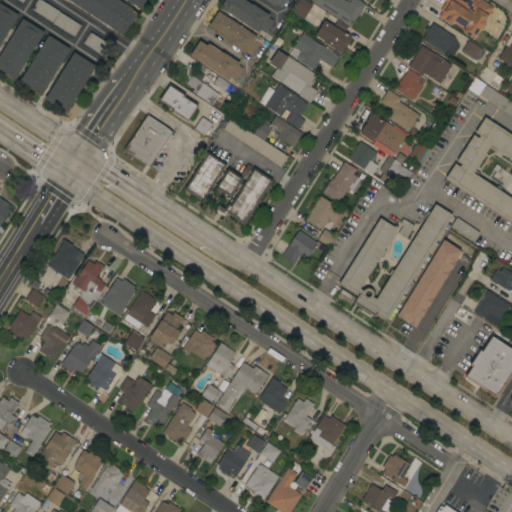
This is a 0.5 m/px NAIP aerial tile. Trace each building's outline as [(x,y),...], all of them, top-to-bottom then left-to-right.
[(52,23),(31,10),(36,0),(41,0),(59,12),(80,25),(73,37),(52,23)] [(67,0),(118,0),(138,13),(123,36),(67,0)] [(125,0),(145,0),(139,9),(125,0)] [(219,8),(224,0),(244,0),(251,4),(269,15),(268,18),(272,21),(264,33),(260,30),(258,33),(219,8)] [(284,0),(280,8),(275,4),(274,6),(264,0),(284,0)] [(303,19),(291,12),(298,0),(304,0),(312,5),(303,19)] [(312,1),(312,0),(342,0),(344,1),(345,0),(349,2),(350,0),(356,0),(364,5),(360,11),(361,11),(359,15),(358,15),(350,26),(312,1)] [(460,0),(464,2),(465,0),(482,0),(493,7),(484,21),(485,25),(483,29),(478,30),(472,39),(462,32),(464,28),(452,21),(450,24),(438,16),(441,11),(439,10),(445,1),(444,0),(460,0)] [(0,44),(0,3),(18,15),(0,44)] [(253,40),(258,43),(250,55),(245,52),(244,54),(226,42),(227,42),(214,33),(215,31),(208,26),(217,11),(256,36),(253,40)] [(17,74),(18,75),(15,80),(0,70),(0,54),(22,18),(44,32),(17,74)] [(333,26),(336,21),(347,27),(344,33),(351,37),(341,54),(321,41),(322,40),(314,35),(323,20),(333,26)] [(458,46),(450,59),(421,39),(425,33),(423,31),(426,26),(428,28),(432,23),(454,37),(458,46)] [(110,45),(103,57),(82,44),(89,32),(110,45)] [(302,33),(310,38),(310,39),(321,46),(321,45),(325,47),(327,48),(327,49),(328,50),(329,49),(331,50),(331,51),(338,56),(331,68),(330,67),(329,68),(321,62),(318,59),(316,62),(318,63),(317,65),(317,64),(314,69),(313,70),(288,53),(302,33)] [(505,46),(504,45),(510,34),(511,35),(511,67),(497,58),(505,46)] [(43,91),(43,92),(41,96),(17,82),(20,77),(21,78),(47,35),(69,49),(43,91)] [(461,51),(468,40),(480,49),(484,52),(479,60),(473,60),(461,51)] [(189,55),(199,41),(206,45),(207,43),(221,52),(239,63),(237,65),(242,68),(234,81),(229,78),(227,81),(189,55)] [(421,45),(451,65),(439,84),(423,73),(422,75),(407,66),(421,45)] [(316,76),(309,86),(316,91),(309,103),(298,95),(298,94),(279,82),(280,82),(271,76),(276,68),(268,63),(276,50),(286,56),(316,76)] [(73,52),(95,66),(67,110),(68,110),(66,113),(43,99),(45,95),(46,96),(73,52)] [(511,117),(478,95),(477,96),(466,89),(470,83),(466,80),(470,74),(474,77),(483,64),(504,78),(495,91),(511,102),(511,117)] [(393,89),(398,81),(399,81),(407,69),(419,76),(418,77),(423,80),(421,84),(421,85),(411,100),(393,89)] [(193,89),(185,83),(188,79),(186,78),(190,73),(192,75),(191,76),(210,89),(218,95),(215,100),(210,105),(191,92),(193,89)] [(231,86),(230,86),(236,90),(232,96),(212,83),(217,76),(231,86)] [(186,122),(170,111),(171,109),(157,100),(168,84),(185,95),(184,96),(197,105),(186,122)] [(307,103),(298,117),(304,120),(298,130),(285,121),(290,113),(284,109),(279,116),(258,102),(267,87),(273,90),(277,84),(307,103)] [(385,117),(391,109),(379,101),(387,90),(400,98),(398,102),(418,115),(408,131),(385,117)] [(374,139),(372,142),(359,134),(360,132),(360,130),(367,119),(366,119),(370,111),(378,117),(393,127),(392,128),(405,136),(398,147),(400,148),(396,153),(395,152),(394,153),(374,139)] [(146,115),(172,132),(148,167),(123,150),(146,115)] [(252,133),(257,126),(253,123),(257,118),(260,120),(263,116),(266,117),(264,120),(270,124),(268,128),(270,129),(263,140),(252,133)] [(301,133),(296,140),(297,140),(293,147),(281,140),(279,141),(276,139),(276,136),(278,133),(275,131),(277,128),(272,125),(273,123),(270,122),(275,116),(301,133)] [(194,128),(201,117),(211,124),(204,135),(194,128)] [(511,223),(444,178),(484,117),(511,135),(511,223)] [(222,129),(229,118),(286,156),(279,167),(222,129)] [(359,142),(376,153),(373,157),(374,158),(372,162),(370,161),(365,170),(347,159),(359,142)] [(407,156),(419,163),(427,149),(415,142),(407,156)] [(211,186),(212,187),(202,202),(192,195),(191,196),(183,190),(192,175),(192,174),(206,152),(225,165),(211,186)] [(400,163),(399,165),(411,173),(403,185),(396,180),(396,179),(391,176),(390,178),(386,176),(385,177),(380,174),(381,172),(378,170),(388,156),(400,163)] [(363,174),(359,179),(362,181),(354,193),(347,188),(337,203),(321,192),(330,178),(332,179),(343,162),(363,174)] [(257,202),(258,202),(243,225),(234,220),(235,219),(225,213),(223,216),(214,211),(217,205),(223,209),(230,199),(232,201),(236,195),(234,193),(236,189),(235,188),(229,198),(228,197),(227,199),(221,194),(222,193),(214,188),(227,168),(242,178),(239,184),(241,185),(253,168),(271,180),(257,202)] [(341,210),(332,223),(327,220),(320,231),(304,221),(309,213),(309,212),(319,196),(341,210)] [(0,198),(9,204),(7,207),(10,209),(0,224),(0,226),(3,229),(0,233),(0,198)] [(386,320),(375,314),(374,316),(353,302),(354,302),(339,292),(341,289),(355,298),(357,296),(337,284),(379,218),(393,227),(394,225),(397,227),(383,250),(385,251),(381,257),(379,256),(359,289),(362,291),(363,289),(366,288),(368,288),(371,289),(372,291),(373,294),(372,297),(375,299),(434,204),(452,215),(386,320)] [(479,233),(473,242),(450,227),(456,217),(479,233)] [(405,238),(397,233),(401,226),(398,224),(402,219),(413,226),(405,238)] [(317,240),(323,229),(328,232),(331,227),(338,231),(328,247),(317,240)] [(316,243),(305,259),(299,255),(293,264),(281,256),(298,230),(316,243)] [(397,317),(416,328),(458,249),(439,239),(397,317)] [(63,240),(72,245),(71,246),(83,254),(78,263),(70,276),(65,272),(62,276),(46,265),(63,240)] [(93,264),(95,261),(97,263),(98,262),(103,265),(95,277),(100,280),(100,282),(105,285),(91,307),(89,307),(82,318),(69,310),(78,296),(77,295),(80,291),(71,284),(76,276),(76,277),(87,260),(93,264)] [(511,290),(507,288),(506,290),(495,283),(495,284),(488,280),(495,269),(499,272),(502,267),(511,273),(511,290)] [(99,303),(104,294),(105,294),(116,278),(121,282),(123,279),(133,286),(132,289),(134,290),(123,307),(124,307),(125,308),(123,312),(121,311),(118,316),(99,303)] [(24,300),(31,289),(42,296),(35,307),(24,300)] [(152,298),(151,299),(155,302),(155,301),(160,305),(154,313),(155,314),(147,327),(141,323),(137,329),(122,319),(129,308),(141,290),(152,298)] [(509,305),(499,320),(488,313),(483,319),(472,312),(486,290),(509,305)] [(60,323),(48,315),(55,304),(68,312),(60,323)] [(28,316),(31,311),(41,317),(38,322),(27,339),(22,336),(20,338),(9,331),(11,329),(8,327),(19,310),(28,316)] [(171,315),(173,312),(182,318),(174,329),(179,332),(171,345),(166,341),(162,347),(161,346),(159,349),(150,343),(151,342),(148,339),(149,338),(166,312),(171,315)] [(75,330),(82,319),(92,326),(88,333),(89,334),(88,336),(86,335),(86,336),(75,330)] [(105,321),(113,327),(108,335),(100,329),(105,321)] [(68,336),(64,343),(65,343),(53,361),(41,353),(42,352),(38,349),(44,340),(38,337),(46,324),(53,328),(54,326),(68,336)] [(194,329),(199,333),(201,330),(212,338),(211,340),(213,342),(202,359),(189,351),(187,355),(180,350),(194,329)] [(131,330),(143,338),(135,350),(123,343),(131,330)] [(463,377),(470,366),(468,365),(479,349),(481,350),(491,335),(511,348),(511,372),(495,398),(463,377)] [(75,342),(80,345),(82,342),(87,345),(91,340),(100,346),(92,357),(91,357),(80,374),(74,370),(73,373),(71,371),(70,372),(59,364),(61,361),(62,362),(73,345),(75,342)] [(219,342),(234,352),(228,362),(233,366),(229,372),(226,378),(217,373),(216,374),(214,372),(215,371),(205,365),(219,342)] [(162,368),(151,361),(152,360),(148,358),(155,347),(158,350),(159,349),(170,356),(162,368)] [(104,391),(98,387),(97,389),(90,384),(89,385),(86,382),(88,380),(85,378),(96,362),(95,361),(100,354),(114,363),(110,370),(115,373),(104,391)] [(242,362),(252,368),(254,366),(267,374),(254,393),(244,387),(236,399),(234,398),(227,409),(225,408),(224,410),(217,405),(218,403),(216,402),(242,362)] [(132,413),(124,407),(124,406),(117,401),(123,393),(117,389),(125,377),(132,381),(129,386),(132,388),(135,383),(133,382),(137,376),(150,385),(132,413)] [(271,377),(280,383),(279,384),(286,389),(285,390),(286,390),(284,393),(284,392),(281,397),(286,401),(278,414),(257,400),(271,377)] [(210,385),(211,384),(215,387),(214,388),(220,392),(213,404),(200,395),(207,384),(210,385)] [(159,426),(153,422),(151,426),(143,420),(144,418),(145,416),(146,416),(150,409),(145,405),(155,390),(160,393),(163,389),(177,398),(159,426)] [(0,398),(1,397),(7,401),(9,397),(18,403),(16,405),(17,405),(16,407),(15,407),(10,414),(16,418),(8,430),(2,427),(0,430),(0,398)] [(302,402),(304,399),(313,404),(311,407),(312,407),(310,409),(305,416),(315,422),(307,435),(302,432),(300,435),(293,431),(295,428),(283,420),(283,419),(281,418),(284,415),(285,415),(296,398),(302,402)] [(201,399),(212,406),(205,418),(194,410),(201,399)] [(181,402),(191,409),(190,411),(194,413),(190,420),(186,427),(191,430),(182,443),(177,439),(175,442),(173,441),(168,439),(169,438),(161,433),(181,402)] [(226,415),(218,426),(206,419),(214,407),(226,415)] [(31,456),(24,452),(32,441),(27,437),(26,438),(19,433),(31,415),(36,419),(38,416),(49,423),(47,426),(50,428),(31,456)] [(327,450),(309,438),(315,428),(314,427),(323,415),(328,419),(330,416),(344,425),(327,450)] [(211,461),(206,457),(204,460),(195,455),(203,444),(198,440),(206,428),(212,432),(211,433),(212,434),(211,436),(223,444),(211,461)] [(59,465),(54,461),(51,467),(48,466),(47,468),(35,461),(43,448),(54,432),(60,435),(61,432),(75,441),(59,465)] [(252,434),(264,442),(257,453),(245,445),(252,434)] [(13,459),(1,452),(9,440),(20,447),(13,459)] [(279,450),(271,462),(258,453),(266,442),(279,450)] [(227,448),(232,451),(236,445),(249,454),(234,477),(229,473),(227,476),(216,468),(218,466),(216,465),(227,448)] [(82,450),(88,453),(89,451),(100,458),(99,461),(101,462),(91,477),(92,478),(84,490),(77,485),(80,480),(76,478),(80,472),(77,470),(76,471),(73,468),(75,461),(82,450)] [(402,478),(407,481),(403,487),(392,480),(381,474),(384,468),(381,466),(385,461),(389,455),(391,457),(393,454),(410,465),(402,478)] [(108,462),(119,470),(118,471),(122,474),(117,482),(122,486),(114,499),(107,494),(110,489),(104,485),(96,498),(87,493),(108,462)] [(0,463),(9,469),(8,470),(9,471),(4,479),(10,484),(0,499),(0,463)] [(262,500),(256,495),(255,496),(250,493),(251,491),(243,485),(255,467),(256,468),(259,464),(278,476),(262,500)] [(279,511),(264,501),(287,468),(296,474),(288,486),(300,494),(287,511),(279,511)] [(311,478),(304,489),(293,482),(300,471),(311,478)] [(73,483),(65,495),(53,486),(60,474),(73,483)] [(115,511),(114,511),(118,505),(118,504),(134,480),(145,487),(144,488),(148,491),(147,492),(148,493),(147,495),(146,495),(142,500),(148,503),(143,510),(144,510),(142,511),(115,511)] [(371,484),(373,485),(372,485),(381,490),(384,485),(391,489),(397,492),(392,499),(388,496),(379,511),(361,500),(371,484)] [(45,499),(52,488),(64,495),(56,506),(45,499)] [(39,502),(34,511),(33,511),(11,511),(14,508),(8,505),(16,492),(23,497),(25,493),(39,502)] [(113,508),(110,511),(91,511),(90,511),(98,498),(113,508)] [(153,511),(161,501),(166,505),(168,502),(180,510),(178,511),(153,511)] [(453,511),(439,503),(433,511),(453,511)]
